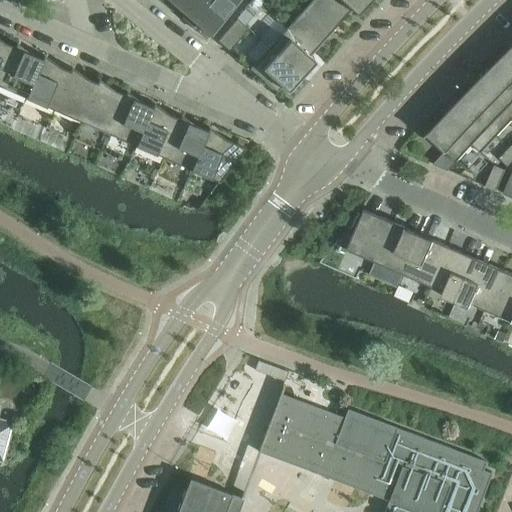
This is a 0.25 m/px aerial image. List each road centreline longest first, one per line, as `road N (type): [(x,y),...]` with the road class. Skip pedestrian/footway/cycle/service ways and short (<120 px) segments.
road 1 (tertiary): [(313,162),(356,154),(505,0)]
road 2 (residential): [(237,103),(0,3)]
road 3 (residential): [(511,235),(378,179),(313,162)]
road 4 (tertiary): [(434,0),(327,119),(313,162)]
road 5 (tertiary): [(236,268),(183,316),(116,412)]
road 6 (tertiary): [(151,433),(218,331),(236,268)]
road 7 (residential): [(237,103),(122,0)]
road 8 (tertiary): [(236,268),(313,162)]
